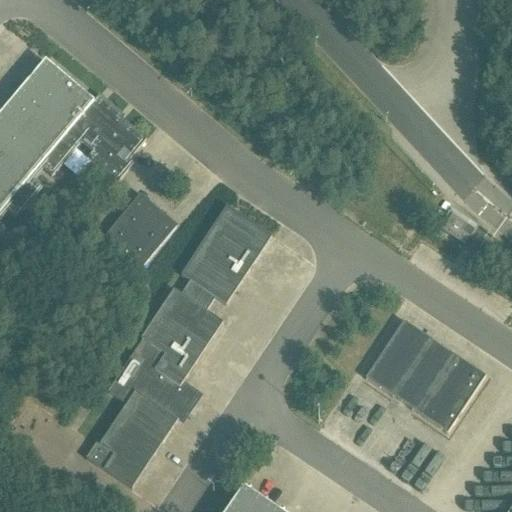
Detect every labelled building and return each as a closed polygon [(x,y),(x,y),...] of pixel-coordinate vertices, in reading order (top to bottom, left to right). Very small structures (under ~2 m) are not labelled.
[(99,110),(45,64),(0,117),(0,239),(7,232),(0,226),(0,220),(7,213),(17,221),(42,190),(33,182),(42,171),(52,178),(80,145),(92,155),(87,160),(117,185),(133,166),(129,162),(145,141),(117,118),(118,114),(104,103),(99,110)] [(178,229),(140,197),(102,243),(139,275),(178,229)] [(174,293),(141,342),(143,343),(108,396),(127,409),(100,448),(97,445),(86,461),(132,492),(178,424),(184,428),(203,399),(184,386),(224,326),(207,315),(216,301),(227,308),(272,241),(228,211),(182,279),(191,284),(182,298),(174,293)] [(453,217),(442,233),(443,234),(464,248),(468,242),(470,240),(470,239),(467,237),(463,234),(466,229),(463,227),(459,223),(456,220),(453,217)] [(404,325),(366,382),(448,436),(486,379),(404,325)] [(275,511),(244,491),(229,511),(275,511)]
